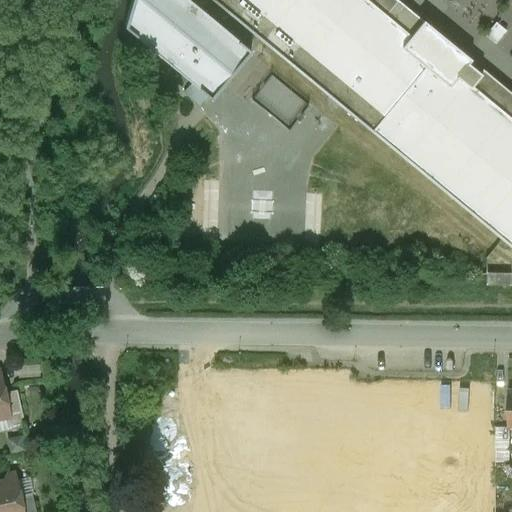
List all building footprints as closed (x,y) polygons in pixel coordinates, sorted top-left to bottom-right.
[(250,51),(188,0),(131,0),(124,26),(191,82),(183,92),(199,105),(207,95),(211,99),(250,51)] [(211,0),(511,249),(511,94),(482,70),(480,73),(468,64),(471,60),(423,21),(411,36),(386,16),(398,1),(396,0),(211,0)] [(496,23),(485,35),(496,44),(506,32),(496,23)] [(257,95),(293,128),(311,107),(293,91),(292,92),(274,76),(257,95)] [(510,274),(486,273),(486,285),(510,286),(510,274)] [(0,369),(0,419),(10,417),(5,392),(0,369)] [(16,390),(5,392),(10,417),(12,425),(24,422),(16,390)] [(29,450),(28,435),(10,435),(11,451),(29,450)] [(7,474),(2,482),(0,482),(0,511),(23,511),(20,496),(15,473),(7,474)] [(35,511),(32,494),(20,496),(23,511),(35,511)]
